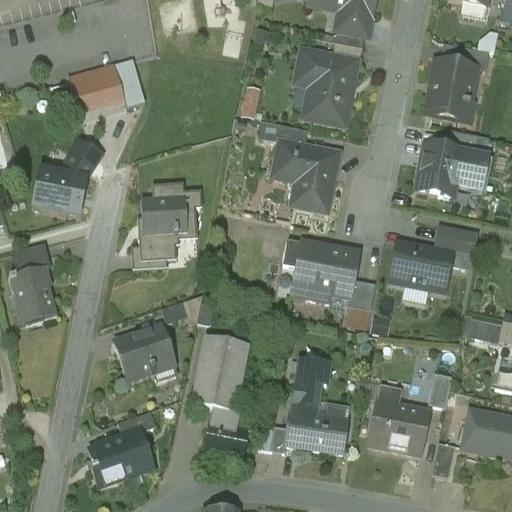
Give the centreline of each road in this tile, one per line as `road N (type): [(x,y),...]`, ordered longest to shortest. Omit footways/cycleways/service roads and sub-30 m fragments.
road 1 (residential): [(45,511),(114,173)]
road 2 (residential): [(161,511),(193,496),(235,492),(386,511)]
road 3 (residential): [(410,0),(370,205)]
